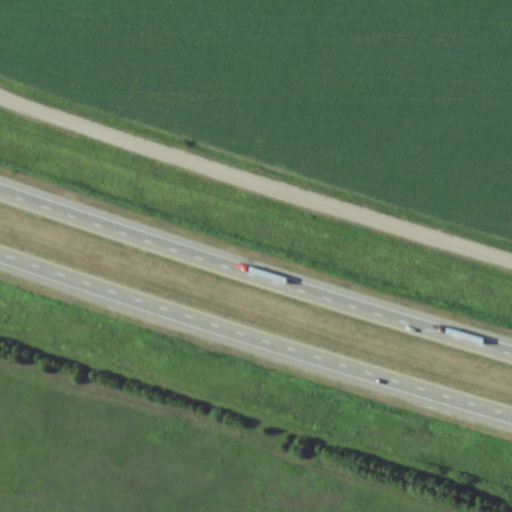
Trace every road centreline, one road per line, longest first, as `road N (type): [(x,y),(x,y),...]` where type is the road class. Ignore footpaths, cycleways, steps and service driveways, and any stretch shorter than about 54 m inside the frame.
road 1 (residential): [(0,100),(511,262)]
road 2 (motorway): [(511,353),(0,192)]
road 3 (motorway): [(0,255),(511,415)]
